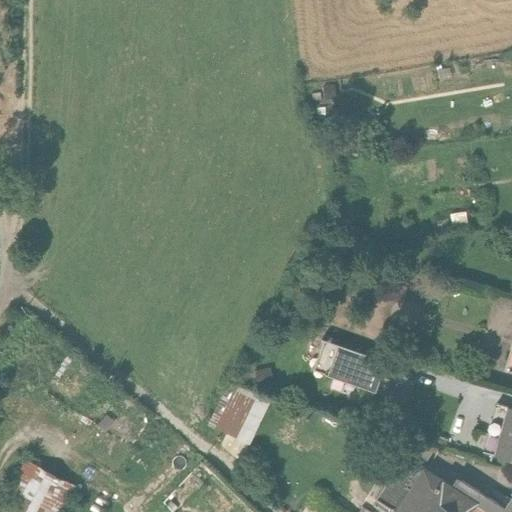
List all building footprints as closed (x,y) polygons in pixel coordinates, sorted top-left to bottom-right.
[(422,275),(395,276),(396,301),(424,300),(422,275)] [(392,366),(323,342),(313,370),(373,391),(380,372),(389,375),(392,366)] [(220,359),(209,380),(222,387),(233,366),(220,359)] [(270,367),(254,369),(257,391),(273,389),(270,367)] [(234,386),(213,428),(249,445),(272,398),(234,386)] [(511,408),(507,408),(493,457),(511,461),(511,408)] [(28,494),(20,511),(19,511),(63,511),(77,481),(27,457),(13,487),(28,494)] [(374,501),(395,511),(408,490),(418,475),(397,463),(374,501)] [(471,511),(477,503),(451,486),(423,468),(418,475),(408,490),(395,511),(394,511),(471,511)] [(477,503),(471,511),(511,511),(511,496),(504,509),(456,478),(451,486),(477,503)] [(325,511),(331,503),(314,493),(301,511),(325,511)] [(345,511),(331,503),(325,511),(345,511)]
